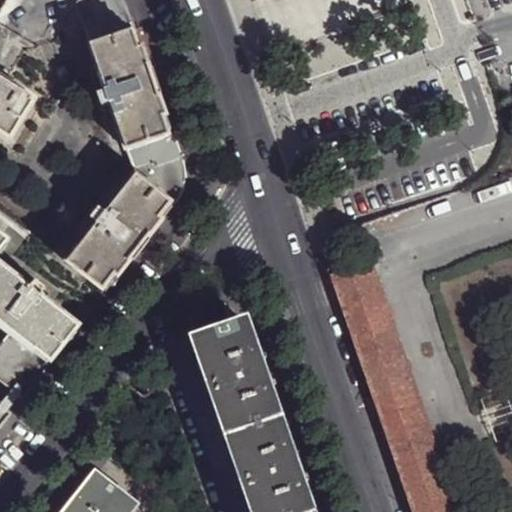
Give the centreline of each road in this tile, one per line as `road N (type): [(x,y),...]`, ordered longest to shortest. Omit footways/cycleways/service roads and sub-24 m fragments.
road 1 (residential): [(253,178),(0,503)]
road 2 (tertiary): [(372,511),(253,178)]
road 3 (unclassified): [(239,128),(456,55),(477,32),(511,20)]
road 4 (tertiary): [(239,128),(195,0)]
